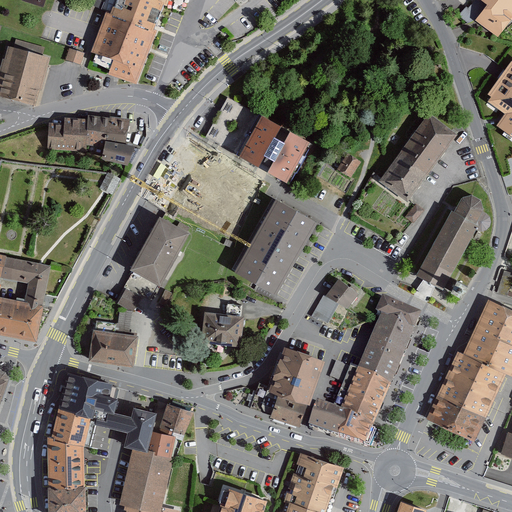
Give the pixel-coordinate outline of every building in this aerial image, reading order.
[(154,27),(163,4),(152,0),(93,0),(91,5),(110,12),(108,15),(152,31),(154,27)] [(476,20),(498,36),(511,19),(511,18),(511,0),(476,0),(469,9),(466,7),(459,16),(467,23),(468,23),(476,20)] [(154,32),(152,31),(108,15),(107,16),(94,52),(115,60),(110,72),(120,76),(135,82),(147,49),(154,32)] [(15,43),(14,48),(43,56),(43,54),(45,47),(16,40),(15,43)] [(14,48),(9,47),(2,72),(0,80),(0,96),(34,106),(38,89),(40,90),(49,57),(43,56),(14,48)] [(85,53),(69,48),(69,49),(65,60),(73,63),(81,65),(85,53)] [(511,137),(511,62),(488,95),(491,97),(488,102),(505,114),(499,123),(496,126),(505,132),(511,137)] [(309,146),(226,102),(223,108),(206,137),(264,169),(288,182),(309,146)] [(87,145),(104,147),(105,141),(126,145),(130,120),(109,117),(110,118),(88,116),(88,122),(87,145)] [(455,136),(429,117),(407,146),(433,165),(455,136)] [(87,145),(88,122),(64,120),(64,125),(49,124),(47,150),(86,152),(87,145)] [(126,145),(105,141),(104,147),(102,157),(102,159),(127,166),(135,147),(126,145)] [(381,181),(407,200),(433,165),(407,146),(381,181)] [(350,178),(360,162),(348,155),(338,170),(350,178)] [(245,188),(216,171),(203,192),(231,209),(245,188)] [(121,180),(108,173),(104,182),(101,188),(106,191),(113,195),(121,180)] [(417,275),(416,276),(429,283),(443,291),(444,288),(475,230),(477,230),(478,231),(481,231),(486,230),(490,226),(491,222),(490,217),(486,214),(483,212),(483,210),(480,200),(472,196),(462,199),(456,210),(455,212),(452,211),(417,275)] [(316,222),(277,200),(236,273),(274,295),(275,293),(297,255),(316,222)] [(423,210),(417,205),(416,205),(406,217),(412,223),(423,210)] [(162,219),(160,218),(132,269),(134,270),(163,285),(191,234),(162,219)] [(24,303),(42,307),(45,295),(51,267),(51,266),(41,264),(7,257),(3,277),(29,283),(24,303)] [(511,279),(511,272),(504,271),(498,293),(507,296),(511,279)] [(346,309),(358,294),(340,281),(328,296),(346,309)] [(468,287),(457,281),(454,287),(451,292),(450,293),(461,299),(467,288),(468,287)] [(140,296),(126,289),(118,303),(131,311),(132,312),(133,311),(141,297),(140,296)] [(172,293),(165,290),(159,303),(166,306),(172,293)] [(0,331),(36,339),(42,307),(24,303),(0,298),(0,331)] [(420,314),(383,299),(377,314),(383,316),(414,329),(420,314)] [(464,355),(504,373),(511,356),(511,315),(488,304),(464,355)] [(227,317),(205,315),(202,345),(242,349),(244,318),(241,318),(243,306),(229,305),(227,317)] [(132,312),(133,311),(120,310),(118,320),(118,323),(116,323),(116,324),(115,333),(129,335),(132,312)] [(383,316),(360,372),(360,374),(336,365),(331,378),(344,384),(335,408),(353,415),(374,423),(414,329),(383,316)] [(136,351),(138,336),(129,335),(115,333),(116,324),(97,321),(95,330),(93,330),(89,361),(134,367),(136,351)] [(302,424),(322,365),(285,352),(271,390),(260,387),(252,408),(279,416),(302,424)] [(441,394),(483,414),(484,415),(485,414),(491,401),(496,390),(503,376),(504,373),(464,355),(461,353),(441,394)] [(0,404),(9,379),(6,373),(0,370),(0,404)] [(113,384),(67,372),(59,408),(91,418),(97,419),(96,424),(99,425),(113,429),(114,429),(120,431),(123,416),(118,415),(115,414),(120,388),(112,387),(113,384)] [(429,420),(471,439),(483,414),(441,394),(429,420)] [(335,408),(318,402),(311,424),(325,428),(345,435),(353,415),(335,408)] [(167,404),(162,421),(159,433),(175,437),(175,439),(182,441),(194,413),(193,412),(186,410),(171,405),(167,404)] [(84,446),(91,418),(59,408),(54,439),(84,446)] [(134,449),(172,459),(172,457),(175,439),(175,437),(159,433),(152,432),(156,414),(134,408),(131,418),(123,416),(120,431),(128,432),(125,447),(134,449)] [(353,415),(345,435),(349,436),(367,442),(371,431),(374,423),(353,415)] [(503,452),(511,454),(511,436),(509,435),(503,452)] [(84,457),(84,446),(54,439),(49,438),(50,489),(85,488),(85,486),(85,480),(85,474),(84,457)] [(125,511),(177,511),(178,511),(162,508),(170,469),(172,459),(134,449),(132,457),(131,464),(129,470),(128,476),(127,482),(125,488),(124,494),(122,500),(121,506),(127,507),(125,511)] [(325,511),(341,466),(300,452),(284,498),(289,500),(284,511),(325,511)] [(218,501),(223,503),(229,486),(224,484),(218,501)] [(85,488),(50,489),(50,493),(50,511),(85,511),(86,507),(86,501),(85,495),(85,489),(85,488)] [(261,511),(265,501),(231,490),(223,511),(261,511)] [(402,503),(398,511),(424,511),(425,510),(402,503)]
